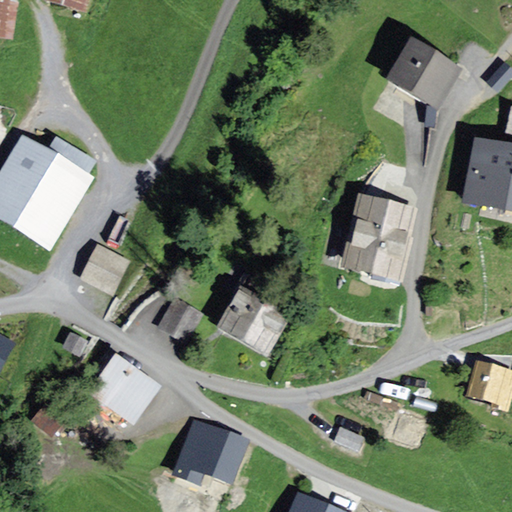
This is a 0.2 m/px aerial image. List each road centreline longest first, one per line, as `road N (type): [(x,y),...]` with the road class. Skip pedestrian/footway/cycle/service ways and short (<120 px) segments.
road 1 (residential): [(511,323),(342,387),(294,396),(241,392),(178,369),(171,376)]
road 2 (residential): [(417,511),(237,430),(171,376)]
road 3 (residential): [(171,376),(102,328),(50,307),(0,307)]
